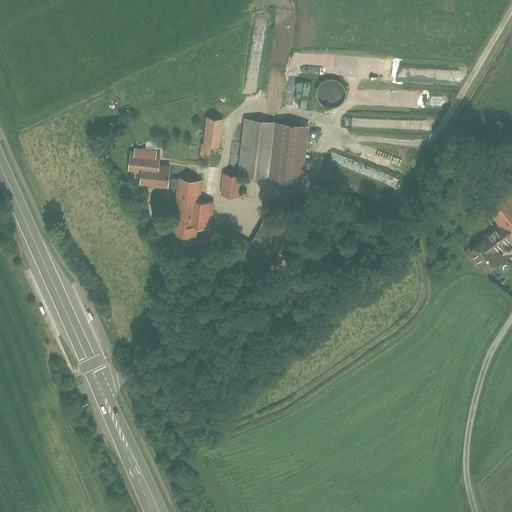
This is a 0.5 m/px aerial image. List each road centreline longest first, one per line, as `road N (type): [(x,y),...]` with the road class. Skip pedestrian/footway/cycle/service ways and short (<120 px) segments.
road 1 (primary): [(0,162),(159,511)]
road 2 (track): [(102,385),(167,352),(191,238)]
